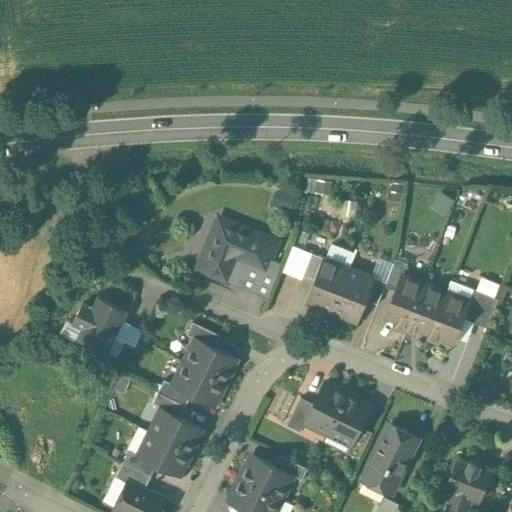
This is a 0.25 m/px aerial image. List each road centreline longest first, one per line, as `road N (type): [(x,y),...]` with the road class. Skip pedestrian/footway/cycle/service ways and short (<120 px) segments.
road 1 (secondary): [(0,146),(218,129),(324,130),(511,151)]
road 2 (residential): [(511,423),(306,349)]
road 3 (residential): [(192,511),(232,411),(270,361),(306,349)]
road 4 (residential): [(306,349),(122,274)]
